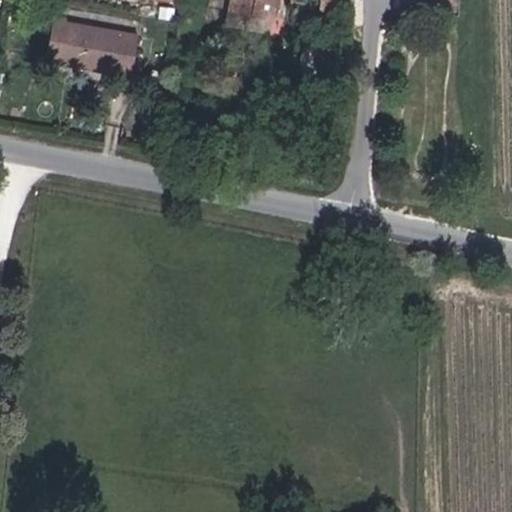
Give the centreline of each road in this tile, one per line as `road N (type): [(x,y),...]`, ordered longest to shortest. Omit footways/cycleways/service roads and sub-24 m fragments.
road 1 (tertiary): [(363,215),(0,149)]
road 2 (residential): [(384,0),(363,215)]
road 3 (tertiary): [(511,251),(363,215)]
